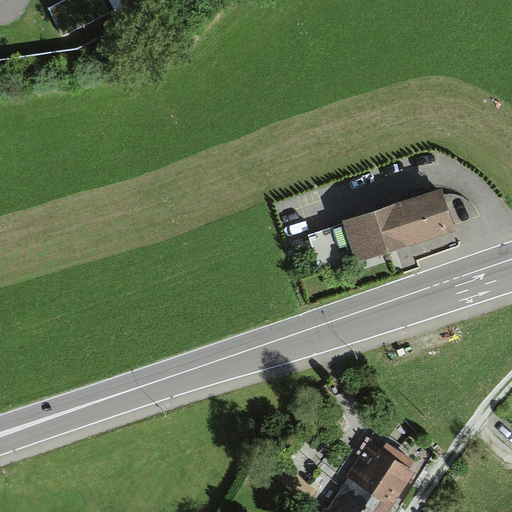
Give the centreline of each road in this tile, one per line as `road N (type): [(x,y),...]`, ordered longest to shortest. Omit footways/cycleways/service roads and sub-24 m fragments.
road 1 (primary): [(0,435),(511,267)]
road 2 (unknown): [(511,227),(437,165),(296,206)]
